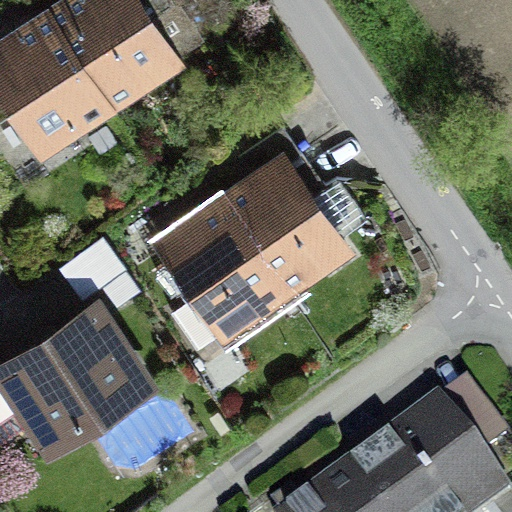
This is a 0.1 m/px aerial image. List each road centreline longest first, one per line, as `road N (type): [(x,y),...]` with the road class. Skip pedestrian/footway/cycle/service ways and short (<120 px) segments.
road 1 (residential): [(492,292),(189,511)]
road 2 (unclassified): [(492,292),(292,0)]
